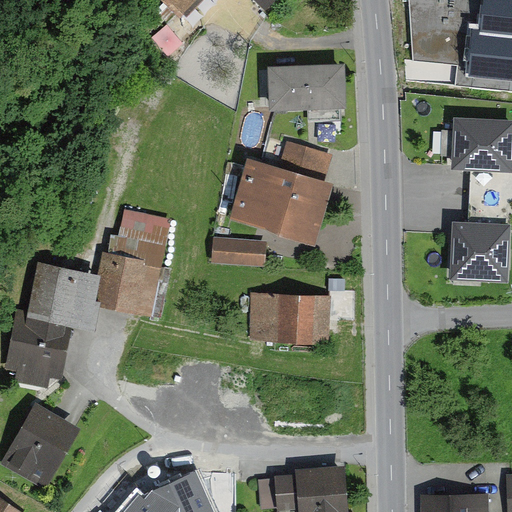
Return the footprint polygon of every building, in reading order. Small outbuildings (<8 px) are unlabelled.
[(177,0),(193,15),(208,0),(177,0)] [(348,64),(272,70),(275,113),(351,107),(348,64)] [(478,166),(511,167),(511,115),(463,113),(461,165),(478,166)] [(286,167),(254,159),(238,222),(325,243),(340,180),(334,178),(339,155),(291,143),(286,167)] [(511,167),(478,166),(476,219),(511,220),(511,167)] [(182,221),(135,206),(107,297),(154,312),(182,221)] [(511,220),(476,219),(463,218),(459,275),(511,278),(511,220)] [(66,373),(76,324),(91,327),(101,272),(46,261),(36,314),(23,312),(13,363),(66,373)] [(332,297),(259,294),(257,334),(331,337),(332,297)] [(82,426),(41,403),(11,459),(52,481),(82,426)] [(284,509),(307,508),(307,511),(353,511),(351,464),(305,467),(305,470),(281,471),(284,509)] [(496,511),(497,490),(429,491),(429,511),(496,511)] [(0,511),(20,511),(0,497),(0,511)]
